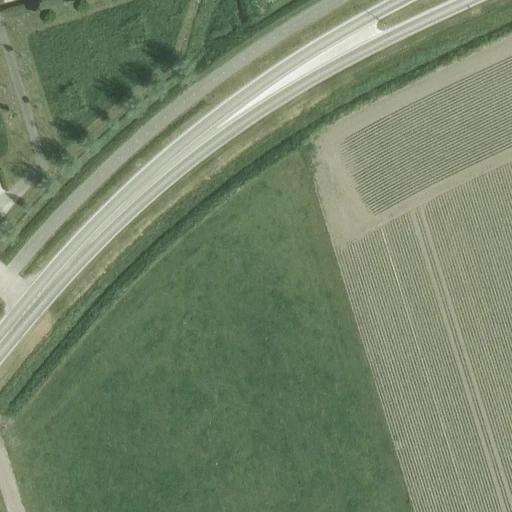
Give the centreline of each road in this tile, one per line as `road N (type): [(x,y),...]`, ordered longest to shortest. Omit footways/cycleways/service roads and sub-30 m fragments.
road 1 (secondary): [(144,187),(321,77),(476,0)]
road 2 (secondary): [(408,0),(215,120),(144,187)]
road 3 (secondary): [(0,346),(144,187)]
